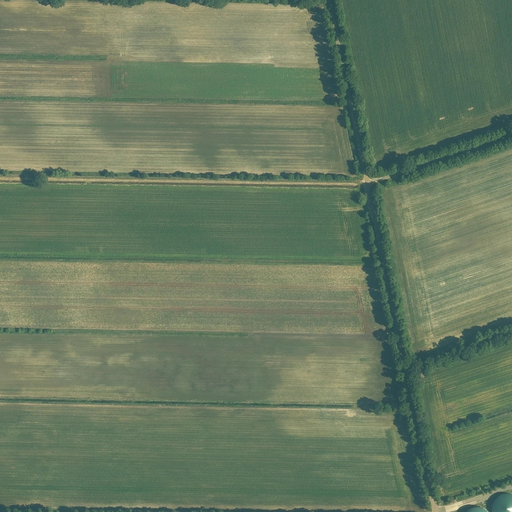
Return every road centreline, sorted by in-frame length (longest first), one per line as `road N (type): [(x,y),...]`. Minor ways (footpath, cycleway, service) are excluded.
road 1 (track): [(366,182),(0,175)]
road 2 (unclassified): [(435,511),(366,182)]
road 3 (unclassified): [(366,182),(328,0)]
road 4 (residential): [(511,136),(366,182)]
